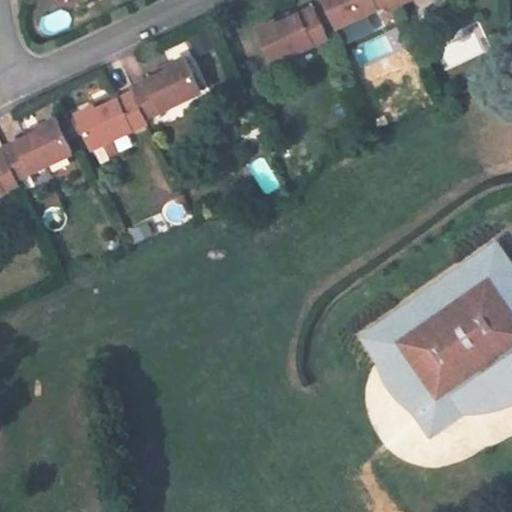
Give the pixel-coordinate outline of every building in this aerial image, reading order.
[(324,0),(337,26),(393,0),(392,0),(324,0)] [(276,19),(257,28),(273,62),(329,36),(314,6),(291,16),(277,23),(276,19)] [(289,13),(276,19),(277,23),(291,16),(289,13)] [(155,76),(132,87),(134,91),(146,117),(202,91),(186,57),(167,65),(169,69),(155,76)] [(153,72),(155,76),(169,69),(167,65),(153,72)] [(95,105),(77,114),(93,148),(148,121),(146,117),(134,91),(111,102),(97,109),(95,105)] [(109,98),(95,105),(97,109),(111,102),(109,98)] [(26,136),(3,147),(5,152),(17,177),(73,151),(56,117),(38,125),(40,129),(26,136)] [(25,132),(26,136),(40,129),(38,125),(25,132)] [(17,177),(5,152),(0,154),(0,190),(19,182),(17,177)] [(363,337),(380,360),(410,404),(431,434),(467,409),(477,409),(485,408),(494,406),(502,404),(505,403),(510,401),(511,399),(511,263),(497,243),(451,275),(453,279),(413,308),(410,304),(363,337)]
